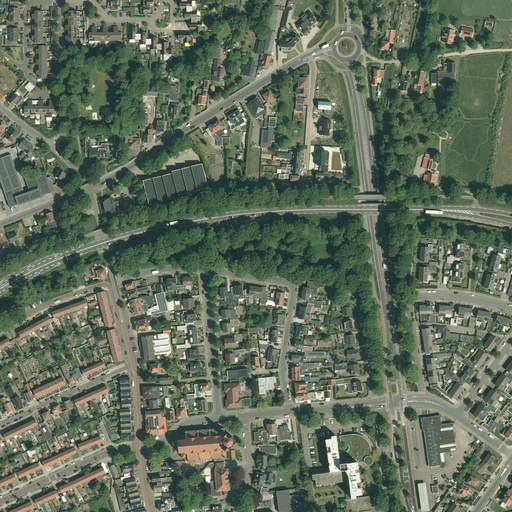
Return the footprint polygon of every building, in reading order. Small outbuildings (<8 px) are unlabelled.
[(120,0),(108,0),(108,4),(108,5),(111,5),(111,11),(118,11),(118,7),(121,7),(120,0)] [(195,12),(195,7),(192,7),(192,1),(190,1),(180,1),(180,9),(185,9),(185,12),(195,12)] [(20,14),(20,10),(18,10),(18,9),(13,9),(13,5),(10,5),(8,5),(5,5),(5,12),(3,15),(10,15),(18,15),(20,14)] [(268,29),(274,6),(273,6),(270,19),(267,18),(266,24),(269,25),(268,29)] [(274,6),(268,29),(275,31),(278,21),(276,21),(279,11),(278,10),(278,7),(274,6)] [(281,29),(288,31),(293,10),(286,8),(281,29)] [(197,17),(197,12),(195,12),(185,12),(185,19),(190,19),(190,22),(200,22),(200,17),(197,17)] [(302,20),(297,25),(299,28),(298,29),(300,32),(301,31),(304,34),(308,30),(306,27),(308,24),(310,26),(316,21),(312,17),(314,16),(310,12),(305,17),(304,15),(300,18),(302,20)] [(20,20),(20,17),(18,16),(18,15),(10,15),(10,20),(6,20),(6,25),(13,25),(13,22),(19,22),(19,21),(20,20)] [(202,28),(202,22),(200,22),(190,22),(190,29),(195,29),(195,33),(205,33),(205,28),(202,28)] [(19,35),(19,29),(13,29),(13,25),(6,25),(6,35),(9,35),(19,35)] [(140,43),(140,33),(137,33),(137,28),(129,28),(129,40),(135,40),(135,43),(140,43)] [(473,30),(462,28),(461,35),(472,37),(473,30)] [(391,43),(392,35),(393,31),(390,30),(389,35),(389,38),(385,37),(382,39),(382,42),(381,49),(388,50),(390,43),(391,43)] [(442,42),(452,44),(453,40),(454,40),(455,36),(454,35),(454,32),(445,30),(445,32),(443,32),(442,37),(443,38),(442,42)] [(268,69),(269,65),(272,66),(272,65),(274,61),(271,60),(272,56),(271,56),(272,52),(271,52),(276,33),(268,31),(264,51),(265,51),(264,57),(261,67),(265,68),(265,69),(267,69),(268,69)] [(191,36),(190,36),(190,32),(179,32),(179,40),(181,40),(181,43),(193,43),(193,37),(192,36),(191,36)] [(150,48),(150,38),(147,38),(147,33),(140,33),(140,43),(140,45),(146,45),(146,48),(150,48)] [(286,41),(280,41),(279,47),(288,47),(290,46),(291,47),(299,41),(297,38),(298,37),(295,33),(290,37),(291,37),(289,39),(286,39),(286,41)] [(19,42),(19,35),(9,35),(9,39),(5,39),(5,45),(7,45),(12,45),(12,42),(19,42)] [(161,53),(161,43),(158,43),(158,38),(150,38),(150,48),(150,50),(156,50),(156,53),(161,53)] [(258,42),(255,53),(260,54),(263,43),(258,42)] [(172,58),(172,48),(168,48),(168,43),(161,43),(161,53),(161,58),(172,58)] [(214,48),(214,49),(213,58),(219,59),(221,49),(214,48)] [(242,64),(240,69),(246,70),(245,75),(252,77),(255,62),(253,62),(254,60),(249,59),(247,65),(242,64)] [(212,81),(223,82),(225,70),(220,70),(221,61),(215,60),(212,81)] [(439,77),(439,75),(445,75),(445,78),(455,78),(455,74),(456,74),(455,74),(455,72),(456,72),(456,64),(446,64),(448,64),(447,69),(448,69),(448,72),(440,72),(441,72),(441,73),(432,73),(432,83),(433,83),(439,83),(439,79),(440,77),(439,77)] [(421,92),(426,73),(416,71),(414,78),(411,88),(417,89),(417,91),(421,92)] [(308,89),(308,88),(309,88),(309,85),(308,85),(308,83),(308,80),(306,78),(304,78),(299,79),(299,88),(298,88),(297,89),(296,93),(307,94),(308,89)] [(205,105),(207,91),(208,91),(208,89),(209,81),(204,80),(203,88),(205,88),(205,90),(203,90),(203,94),(197,93),(197,96),(198,96),(197,104),(205,105)] [(170,91),(169,91),(169,99),(178,100),(179,92),(175,91),(170,91)] [(271,101),(274,106),(277,104),(270,91),(270,92),(269,91),(267,92),(267,93),(263,95),(268,103),(271,101)] [(11,99),(9,102),(13,106),(18,101),(20,103),(24,98),(20,95),(19,96),(16,93),(11,98),(11,99)] [(296,108),(304,108),(304,98),(297,98),(296,108)] [(264,113),(263,110),(263,109),(257,99),(251,103),(251,104),(248,105),(255,118),(264,113)] [(25,115),(30,115),(30,101),(28,101),(28,107),(25,107),(24,106),(24,105),(22,102),(18,107),(21,110),(21,113),(23,116),(25,115)] [(334,107),(331,106),(331,103),(330,103),(330,101),(324,101),(324,102),(319,102),(318,109),(318,110),(324,110),(324,114),(333,115),(334,107)] [(178,119),(179,108),(171,107),(170,118),(178,119)] [(239,110),(228,117),(230,120),(228,122),(231,127),(231,131),(236,127),(235,125),(239,123),(240,125),(245,122),(243,119),(243,118),(244,118),(239,110)] [(330,129),(330,121),(323,120),(322,124),(320,123),(319,127),(319,131),(320,131),(320,135),(329,136),(329,129),(330,129)] [(223,128),(219,121),(217,122),(216,122),(214,123),(222,136),(224,135),(221,129),(223,128)] [(222,136),(214,123),(212,125),(209,127),(210,128),(207,130),(209,135),(212,134),(217,141),(217,146),(222,146),(223,146),(223,141),(222,138),(222,136)] [(153,139),(153,136),(153,125),(150,125),(150,129),(148,129),(148,135),(144,135),(144,143),(151,143),(152,139),(153,139)] [(260,148),(271,149),(273,127),(269,127),(268,131),(262,130),(260,148)] [(12,142),(18,134),(12,129),(9,133),(8,133),(5,137),(12,142)] [(29,142),(25,139),(21,145),(20,145),(19,144),(18,143),(16,145),(27,154),(29,158),(36,156),(37,158),(40,157),(38,151),(35,152),(33,147),(28,143),(29,142)] [(132,141),(129,141),(128,149),(132,149),(132,150),(136,150),(136,145),(140,145),(140,139),(132,139),(132,141)] [(98,148),(92,148),(92,146),(91,146),(90,140),(85,140),(85,151),(90,151),(90,158),(98,158),(98,157),(98,148)] [(107,157),(107,148),(98,148),(98,157),(101,157),(107,157)] [(325,151),(318,151),(318,156),(317,156),(317,161),(317,166),(320,166),(320,169),(319,172),(328,173),(329,162),(325,162),(325,151)] [(0,158),(0,180),(2,185),(4,193),(7,200),(9,208),(18,204),(18,205),(28,202),(25,194),(22,186),(20,179),(17,171),(14,164),(11,154),(5,156),(0,158)] [(173,174),(144,181),(150,205),(179,198),(179,196),(208,188),(202,164),(173,172),(173,174)] [(59,170),(58,172),(57,172),(56,172),(55,173),(54,174),(55,176),(56,177),(55,178),(58,180),(56,185),(59,187),(66,174),(59,170)] [(330,181),(330,174),(316,173),(316,176),(315,175),(315,178),(316,178),(316,179),(323,179),(323,180),(330,181)] [(40,185),(29,189),(33,200),(42,197),(42,196),(51,193),(46,174),(37,177),(40,185)] [(300,180),(300,176),(292,175),(284,174),(284,176),(279,175),(279,179),(284,179),(291,179),(291,182),(299,183),(300,180)] [(435,187),(437,176),(427,174),(427,176),(424,176),(423,181),(426,181),(425,185),(435,187)] [(114,199),(112,200),(111,197),(105,201),(103,203),(105,213),(110,212),(111,217),(126,214),(124,203),(120,204),(119,201),(114,202),(114,199)] [(54,228),(49,214),(46,215),(47,219),(45,219),(46,223),(48,223),(50,229),(54,228)] [(20,245),(15,233),(8,235),(11,243),(13,242),(16,248),(11,250),(13,255),(16,254),(16,253),(19,252),(17,248),(17,247),(20,245)] [(464,244),(460,244),(460,241),(454,241),(453,244),(456,244),(456,251),(464,251),(465,251),(465,247),(464,247),(464,244)] [(8,242),(1,245),(5,254),(11,251),(8,242)] [(428,245),(428,248),(421,247),(421,250),(420,250),(420,254),(421,254),(429,255),(429,251),(432,252),(432,245),(428,245)] [(465,252),(464,252),(464,251),(456,251),(456,256),(450,256),(450,257),(447,257),(447,260),(454,261),(459,261),(460,258),(464,258),(464,255),(465,252)] [(499,264),(501,257),(504,258),(505,255),(498,253),(497,256),(493,255),(492,258),(492,257),(491,261),(491,262),(499,264)] [(498,269),(499,264),(491,262),(490,265),(490,266),(489,268),(493,270),(492,272),(496,273),(497,274),(504,276),(505,273),(501,271),(502,270),(498,269)] [(431,270),(432,268),(436,269),(436,265),(429,265),(427,265),(427,268),(420,267),(420,270),(419,270),(419,274),(427,275),(431,275),(431,270)] [(97,275),(98,279),(106,277),(105,270),(92,272),(93,276),(97,275)] [(463,272),(463,271),(455,271),(452,271),(451,280),(455,280),(455,278),(462,278),(462,275),(463,275),(463,272)] [(504,278),(504,276),(497,274),(496,273),(496,274),(492,273),(492,275),(488,274),(487,277),(486,280),(486,281),(494,283),(495,278),(499,279),(499,278),(504,279),(504,278)] [(85,285),(82,276),(75,278),(78,287),(85,285)] [(192,278),(183,278),(183,286),(179,286),(179,285),(179,291),(186,292),(186,285),(192,285),(192,278)] [(175,279),(167,279),(168,290),(176,289),(176,294),(180,293),(179,291),(179,285),(176,285),(175,279)] [(136,288),(135,284),(134,281),(130,282),(131,283),(125,284),(127,290),(136,288)] [(492,289),(493,284),(494,283),(486,281),(485,281),(484,285),(485,285),(484,288),(491,290),(490,292),(501,295),(502,292),(495,290),(492,289)] [(243,291),(242,285),(235,286),(235,295),(232,295),(233,306),(238,306),(238,299),(239,299),(239,295),(246,294),(245,290),(243,291)] [(138,296),(137,293),(149,290),(148,289),(148,286),(132,290),(132,291),(127,292),(128,295),(127,296),(127,298),(129,298),(129,299),(138,296)] [(255,296),(257,287),(250,286),(249,295),(246,295),(246,306),(250,305),(249,296),(255,296)] [(228,296),(227,287),(220,288),(221,297),(225,297),(225,301),(221,301),(221,305),(229,304),(229,307),(233,306),(232,295),(228,296)] [(262,293),(263,288),(257,287),(255,296),(261,297),(261,303),(264,303),(265,297),(265,294),(262,293)] [(316,288),(313,288),(307,287),(307,288),(303,287),(303,293),(309,294),(315,295),(316,288)] [(107,299),(105,291),(101,292),(97,293),(99,301),(107,299)] [(284,300),(284,294),(280,293),(280,292),(273,291),(273,293),(274,294),(273,298),(284,300)] [(167,302),(164,292),(161,293),(158,294),(155,294),(155,295),(140,298),(130,301),(129,303),(131,305),(132,308),(131,310),(132,311),(133,311),(134,315),(143,313),(143,312),(147,311),(148,315),(159,313),(169,311),(167,302)] [(309,299),(309,294),(303,293),(302,299),(305,300),(305,301),(308,301),(311,302),(312,299),(309,299)] [(184,299),(185,309),(188,309),(188,307),(195,307),(194,298),(184,299)] [(109,307),(107,299),(99,301),(101,309),(109,307)] [(82,310),(79,302),(74,304),(77,312),(81,311),(82,310)] [(77,312),(74,304),(68,306),(71,314),(70,314),(71,317),(73,317),(74,317),(78,316),(77,312)] [(311,315),(312,308),(321,309),(321,306),(308,304),(307,308),(301,307),(300,313),(311,315)] [(343,310),(344,316),(351,315),(350,307),(343,308),(343,304),(336,305),(337,311),(343,310)] [(71,314),(68,306),(63,308),(65,314),(68,313),(69,315),(70,314),(71,314)] [(432,313),(432,306),(426,306),(426,314),(430,314),(430,320),(427,320),(428,324),(432,323),(435,323),(436,313),(432,313)] [(445,317),(445,314),(446,306),(440,306),(439,313),(436,313),(435,323),(439,324),(439,317),(439,316),(445,317)] [(111,315),(109,307),(101,309),(103,317),(111,315)] [(459,313),(455,312),(454,319),(453,326),(456,326),(457,318),(463,319),(464,316),(465,308),(459,308),(459,313)] [(470,317),(471,309),(465,308),(464,316),(470,317),(470,321),(468,327),(471,328),(473,318),(470,317)] [(60,318),(58,310),(52,312),(54,318),(57,317),(58,319),(59,318),(60,318)] [(222,310),(223,318),(230,317),(229,313),(232,313),(232,310),(229,310),(222,310)] [(196,321),(195,313),(187,314),(187,311),(183,311),(183,314),(182,314),(183,323),(188,323),(188,322),(196,321)] [(282,324),(283,316),(279,315),(279,312),(275,311),(274,320),(267,319),(267,324),(273,324),(274,323),(282,324)] [(482,322),(484,312),(478,311),(477,318),(473,318),(471,328),(475,329),(476,322),(476,321),(482,323),(482,322)] [(490,313),(484,312),(482,322),(484,323),(484,320),(488,321),(490,313)] [(113,323),(111,315),(103,317),(105,325),(108,324),(111,323),(113,323)] [(501,325),(504,318),(498,316),(498,315),(495,323),(494,325),(491,324),(491,326),(489,332),(492,333),(494,327),(497,328),(498,324),(501,325)] [(52,321),(49,316),(44,319),(48,326),(47,327),(48,329),(50,328),(49,326),(50,325),(49,323),(52,321)] [(137,332),(138,333),(143,332),(144,333),(155,330),(152,317),(143,319),(143,321),(136,322),(135,324),(137,332)] [(509,319),(504,318),(501,325),(499,332),(497,331),(496,333),(502,335),(503,333),(501,333),(504,326),(507,327),(508,325),(510,326),(511,326),(511,322),(511,320),(509,319)] [(48,326),(44,319),(39,322),(42,327),(44,326),(45,328),(47,327),(48,326)] [(344,319),(336,320),(330,321),(331,325),(337,324),(337,325),(342,325),(342,330),(345,330),(353,329),(352,320),(344,322),(344,319)] [(223,324),(224,333),(231,332),(231,326),(239,325),(238,320),(230,320),(230,323),(223,324)] [(42,327),(39,322),(34,325),(38,332),(37,332),(38,335),(40,334),(39,331),(40,330),(39,328),(42,327)] [(38,332),(34,325),(29,327),(31,333),(34,331),(35,333),(37,332),(38,332)] [(187,325),(179,326),(177,326),(177,329),(179,329),(179,330),(184,329),(185,333),(189,333),(189,336),(197,336),(196,328),(189,328),(189,329),(188,329),(187,325)] [(309,327),(303,326),(303,327),(298,327),(297,334),(300,334),(300,336),(302,336),(303,336),(303,335),(308,335),(309,327)] [(31,333),(29,327),(23,330),(27,337),(26,338),(28,341),(30,339),(28,337),(30,336),(29,334),(31,333)] [(278,337),(279,331),(273,330),(273,328),(269,328),(268,333),(266,333),(266,335),(278,337)] [(116,337),(114,329),(113,330),(110,330),(107,331),(109,339),(116,337)] [(27,337),(23,330),(18,333),(20,336),(17,338),(18,340),(24,337),(25,339),(26,338),(27,337)] [(142,337),(145,361),(172,357),(171,353),(168,333),(142,337)] [(355,344),(354,335),(347,336),(346,333),(338,334),(338,339),(343,338),(344,345),(347,345),(355,344)] [(225,339),(225,348),(235,347),(235,342),(242,342),(242,334),(235,335),(236,339),(234,339),(234,338),(225,339)] [(494,346),(498,340),(491,335),(487,341),(494,346)] [(198,344),(197,336),(189,336),(190,340),(185,340),(186,344),(176,345),(177,349),(189,347),(189,344),(190,343),(190,344),(198,344)] [(118,345),(116,337),(109,339),(111,347),(118,345)] [(10,342),(8,339),(3,342),(6,349),(7,348),(9,347),(8,345),(13,343),(12,340),(10,342)] [(295,341),(294,348),(303,349),(302,352),(305,352),(312,352),(313,348),(303,346),(304,342),(295,341)] [(490,351),(494,346),(487,341),(483,346),(490,351)] [(6,349),(3,342),(0,342),(0,349),(0,350),(3,348),(4,350),(5,349),(7,352),(9,351),(7,348),(6,349)] [(80,354),(76,344),(72,345),(73,350),(75,349),(77,355),(80,354)] [(276,356),(276,350),(273,349),(273,348),(269,348),(266,348),(266,345),(259,344),(260,347),(266,348),(265,351),(269,352),(268,355),(276,356)] [(113,355),(120,353),(118,345),(111,347),(113,355)] [(439,352),(438,346),(436,346),(425,348),(424,348),(423,348),(424,351),(425,351),(425,354),(433,352),(436,352),(436,355),(447,354),(446,350),(439,352)] [(347,348),(340,349),(334,350),(334,353),(341,352),(341,355),(348,354),(348,358),(357,357),(356,350),(347,351),(347,348)] [(239,356),(239,354),(247,353),(247,354),(249,354),(249,349),(232,350),(233,354),(226,354),(227,363),(234,362),(234,357),(238,357),(239,356)] [(483,362),(487,356),(480,351),(477,349),(473,355),(483,362)] [(187,351),(187,354),(188,360),(195,360),(195,357),(199,357),(198,350),(187,351)] [(122,361),(120,353),(113,355),(115,363),(122,361)] [(259,365),(258,357),(258,353),(255,353),(255,355),(254,356),(254,353),(251,353),(251,361),(252,361),(253,366),(259,365)] [(275,362),(276,356),(268,355),(268,358),(261,357),(261,364),(265,365),(266,362),(268,362),(271,363),(271,362),(275,362)] [(303,364),(303,360),(306,360),(306,356),(305,356),(292,355),(292,362),(299,362),(299,364),(303,364)] [(463,360),(468,363),(469,361),(479,367),(483,362),(473,355),(469,361),(464,357),(463,360)] [(100,369),(97,362),(98,362),(97,360),(96,359),(94,359),(96,362),(91,364),(92,366),(95,372),(100,369)] [(105,367),(103,361),(100,363),(99,359),(97,360),(98,362),(97,362),(100,369),(105,367)] [(156,372),(157,373),(160,372),(159,368),(161,368),(161,365),(164,365),(163,360),(155,362),(156,363),(153,364),(153,365),(151,365),(151,369),(150,369),(151,372),(152,372),(152,373),(156,372)] [(188,365),(189,371),(191,371),(192,371),(192,372),(196,372),(196,370),(200,370),(200,363),(191,364),(190,361),(182,362),(182,365),(188,365)] [(69,374),(65,365),(64,365),(63,362),(59,363),(64,375),(65,375),(70,385),(77,382),(76,380),(83,377),(78,368),(75,369),(76,373),(70,376),(69,374)] [(350,368),(350,374),(359,373),(358,364),(349,366),(349,362),(341,363),(342,369),(350,368)] [(303,374),(302,370),(306,370),(306,368),(315,367),(314,363),(304,364),(304,367),(291,367),(291,374),(300,374),(303,374)] [(95,372),(92,366),(90,367),(89,365),(87,366),(86,367),(89,374),(95,372)] [(475,372),(467,367),(465,365),(461,370),(471,378),(475,372)] [(251,369),(248,369),(227,371),(228,379),(245,377),(246,379),(249,379),(248,373),(251,373),(251,369)] [(450,370),(449,374),(451,375),(457,379),(458,377),(452,372),(452,371),(450,370)] [(467,383),(471,378),(461,370),(459,373),(462,376),(460,379),(467,383)] [(510,380),(509,379),(502,374),(498,380),(506,385),(507,383),(509,385),(511,382),(511,381),(511,378),(510,380)] [(66,384),(62,375),(60,376),(58,377),(59,379),(55,380),(59,388),(66,384)] [(258,378),(260,394),(260,396),(264,395),(264,394),(265,394),(265,390),(274,389),(273,383),(276,383),(276,377),(258,378)] [(363,391),(362,387),(361,387),(360,381),(357,382),(356,380),(353,381),(352,377),(344,379),(344,384),(348,383),(349,393),(357,392),(357,391),(360,391),(360,392),(363,391)] [(59,388),(55,380),(48,384),(51,391),(59,388)] [(506,385),(498,380),(494,385),(502,391),(501,393),(506,397),(508,394),(504,391),(508,386),(506,385)] [(192,387),(192,393),(197,393),(197,391),(201,391),(201,392),(205,392),(204,391),(209,390),(209,387),(210,386),(209,384),(208,384),(208,383),(204,384),(203,383),(201,383),(201,384),(200,384),(200,387),(192,387)] [(240,383),(225,385),(225,392),(227,392),(228,394),(227,394),(227,398),(228,398),(228,400),(226,400),(227,408),(244,407),(243,399),(241,400),(240,383)] [(460,394),(464,388),(457,383),(455,386),(452,384),(450,387),(453,389),(460,394)] [(51,391),(48,384),(41,387),(44,394),(51,391)] [(163,386),(144,388),(144,398),(162,397),(162,398),(164,398),(163,386)] [(11,387),(6,389),(10,397),(12,396),(17,407),(23,404),(19,396),(16,398),(11,387)] [(44,394),(41,387),(33,391),(37,398),(44,394)] [(456,399),(460,394),(453,389),(450,387),(448,389),(451,391),(449,394),(456,399)] [(29,392),(27,393),(25,389),(22,390),(28,402),(33,400),(29,392)] [(499,395),(498,394),(491,389),(488,395),(496,401),(496,400),(497,399),(499,400),(501,397),(504,399),(506,397),(501,393),(499,395)] [(316,399),(316,392),(310,392),(310,393),(296,394),(296,397),(295,397),(296,399),(297,400),(300,399),(300,402),(304,401),(304,400),(316,399)] [(94,401),(90,393),(85,396),(87,401),(90,400),(91,402),(92,401),(94,401)] [(496,401),(488,395),(484,400),(491,405),(492,405),(490,408),(495,412),(497,409),(494,407),(498,402),(496,400),(496,401)] [(14,410),(10,402),(8,403),(5,397),(1,399),(6,409),(2,410),(4,415),(14,410)] [(83,405),(80,398),(74,400),(77,406),(79,405),(80,407),(82,406),(83,405)] [(204,410),(204,411),(206,411),(206,410),(207,410),(206,400),(198,401),(197,398),(191,398),(191,403),(198,402),(198,411),(204,410)] [(69,409),(72,416),(75,414),(72,408),(74,407),(73,404),(72,404),(70,400),(65,403),(67,410),(69,409)] [(158,400),(157,400),(150,401),(150,408),(153,408),(154,411),(160,410),(160,407),(157,408),(157,403),(158,403),(158,400)] [(185,411),(186,411),(186,409),(188,409),(188,405),(187,402),(184,402),(184,406),(181,406),(182,409),(177,409),(178,417),(179,417),(179,418),(181,418),(181,417),(185,417),(185,411)] [(174,420),(174,411),(173,409),(170,409),(169,404),(166,404),(166,409),(167,415),(168,415),(168,420),(171,420),(172,420),(173,420),(174,420)] [(487,409),(481,404),(477,410),(487,417),(487,416),(487,415),(488,415),(489,413),(489,412),(490,412),(491,411),(494,413),(495,412),(490,408),(489,407),(487,409)] [(53,407),(54,409),(52,410),(54,415),(60,413),(65,426),(68,425),(63,411),(62,412),(59,405),(53,407)] [(502,417),(507,410),(506,410),(504,408),(499,415),(502,417)] [(149,435),(159,434),(158,424),(158,421),(158,418),(164,417),(163,410),(160,410),(154,411),(145,412),(146,417),(146,422),(147,433),(149,435)] [(487,417),(477,410),(473,415),(482,422),(483,421),(487,417)] [(42,414),(45,422),(48,421),(50,426),(54,424),(49,411),(42,414)] [(158,424),(159,434),(165,434),(165,432),(167,432),(167,431),(166,420),(166,417),(164,417),(158,418),(158,421),(158,424)] [(422,419),(429,467),(441,465),(441,463),(440,453),(443,453),(456,451),(453,423),(440,425),(439,417),(422,419)] [(35,426),(38,425),(36,420),(30,422),(34,430),(33,430),(34,433),(36,432),(35,429),(36,428),(35,426)] [(494,422),(490,427),(492,429),(494,427),(496,428),(499,424),(497,423),(494,421),(494,422)] [(34,430),(30,422),(25,425),(27,430),(30,429),(31,431),(33,430),(34,430)] [(277,434),(276,424),(267,425),(268,429),(267,429),(267,433),(269,433),(270,435),(277,434)] [(290,436),(290,430),(288,430),(288,425),(283,425),(284,430),(283,431),(283,434),(280,435),(281,440),(289,439),(289,440),(292,440),(291,436),(290,436)] [(47,440),(52,438),(47,426),(41,429),(47,440)] [(23,434),(20,427),(14,430),(17,435),(19,434),(20,436),(22,435),(23,434)] [(178,442),(177,442),(178,451),(179,451),(179,453),(181,453),(182,458),(184,458),(185,460),(195,459),(196,461),(199,460),(199,459),(213,458),(213,459),(214,459),(215,460),(224,459),(236,458),(235,450),(234,450),(234,447),(236,444),(235,440),(233,437),(230,436),(227,436),(227,434),(225,434),(224,428),(214,429),(214,428),(210,428),(211,430),(197,431),(197,430),(193,430),(193,431),(182,432),(182,435),(180,435),(180,440),(178,440),(178,442)] [(268,441),(267,433),(267,429),(265,430),(265,429),(258,430),(258,432),(254,432),(255,442),(259,442),(259,443),(261,443),(261,444),(263,444),(263,445),(269,445),(269,441),(268,441)] [(511,441),(511,439),(511,434),(506,429),(505,429),(502,435),(504,437),(505,436),(511,441)] [(13,439),(9,432),(4,435),(6,440),(9,439),(10,441),(11,440),(13,439)] [(346,493),(347,499),(356,498),(356,496),(362,495),(358,463),(364,462),(365,463),(365,464),(366,464),(366,465),(367,465),(368,465),(369,465),(370,465),(371,465),(371,464),(372,464),(372,463),(373,462),(373,461),(373,460),(372,459),(372,458),(371,457),(370,457),(369,450),(371,449),(371,447),(370,445),(369,443),(368,441),(366,439),(363,437),(360,436),(358,435),(354,434),(351,434),(339,436),(341,445),(341,444),(344,444),(345,444),(346,444),(347,444),(347,445),(348,445),(349,446),(349,447),(349,448),(350,449),(349,449),(349,450),(349,451),(348,451),(348,452),(347,452),(346,453),(339,454),(336,436),(332,437),(332,439),(328,440),(326,440),(330,468),(325,468),(317,469),(312,470),(313,480),(316,479),(316,486),(344,482),(346,493)] [(45,441),(43,435),(37,438),(40,444),(45,441)] [(103,442),(100,436),(98,437),(97,435),(95,436),(94,437),(97,444),(103,442)] [(86,448),(83,441),(84,440),(83,437),(81,438),(82,441),(77,443),(80,450),(86,448)] [(91,446),(89,440),(87,442),(86,440),(84,440),(83,441),(86,448),(91,446)] [(69,450),(72,455),(77,453),(75,447),(72,449),(69,442),(67,443),(68,445),(69,448),(68,448),(69,450)] [(276,454),(277,448),(277,445),(269,445),(263,445),(260,445),(260,452),(262,452),(262,454),(263,454),(263,456),(257,457),(257,463),(258,463),(258,469),(268,469),(268,470),(277,470),(277,465),(267,465),(267,455),(269,455),(269,454),(276,454)] [(66,458),(64,452),(61,454),(61,452),(59,452),(58,453),(61,460),(66,458)] [(482,464),(479,466),(476,470),(479,474),(486,468),(485,467),(487,464),(490,466),(492,463),(491,463),(495,458),(489,454),(484,462),(485,463),(483,464),(482,464)] [(56,463),(53,457),(51,459),(50,457),(48,457),(47,458),(50,465),(56,463)] [(216,481),(211,481),(212,496),(221,495),(220,491),(230,490),(228,469),(225,470),(224,459),(215,460),(215,470),(216,481)] [(41,469),(38,463),(36,464),(35,462),(33,463),(32,464),(35,471),(41,469)] [(167,468),(167,467),(170,467),(170,462),(167,462),(167,465),(166,465),(160,466),(160,463),(155,464),(155,463),(152,464),(150,466),(151,472),(159,471),(160,475),(171,474),(171,471),(161,472),(161,471),(161,469),(167,468)] [(137,464),(130,465),(122,466),(122,472),(130,472),(130,475),(138,474),(137,464)] [(25,476),(22,469),(23,468),(22,465),(19,466),(20,469),(19,470),(19,469),(16,470),(20,478),(25,476)] [(115,479),(119,478),(114,465),(110,467),(115,479)] [(30,473),(28,468),(25,469),(24,467),(23,468),(22,469),(25,476),(30,473)] [(106,476),(105,473),(106,473),(103,467),(98,470),(101,477),(102,477),(103,477),(106,476)] [(104,479),(103,477),(102,477),(101,477),(98,470),(93,472),(95,478),(97,477),(98,479),(100,478),(101,480),(104,479)] [(256,482),(255,485),(262,487),(263,483),(265,484),(265,485),(270,486),(273,472),(267,471),(266,475),(257,473),(257,476),(255,476),(254,482),(256,482)] [(11,482),(7,475),(8,475),(7,472),(4,473),(6,476),(2,478),(3,479),(5,485),(11,482)] [(16,480),(13,474),(11,476),(10,474),(8,475),(7,475),(11,482),(16,480)] [(90,480),(87,475),(82,477),(86,485),(90,483),(89,483),(90,482),(90,480)] [(478,483),(478,482),(478,481),(471,477),(468,481),(464,479),(462,481),(466,484),(467,483),(470,485),(470,484),(475,486),(476,484),(477,484),(478,483)] [(84,483),(81,478),(75,480),(79,488),(77,488),(79,491),(81,490),(80,487),(81,486),(80,485),(84,483)] [(137,484),(135,478),(131,479),(126,480),(127,486),(137,484)] [(79,488),(75,480),(70,483),(73,488),(75,487),(76,489),(77,488),(79,488)] [(162,490),(162,487),(170,486),(170,484),(172,484),(172,481),(157,483),(157,484),(153,485),(154,488),(153,489),(153,490),(154,491),(162,490)] [(470,491),(469,490),(465,488),(466,485),(463,483),(461,487),(461,486),(459,490),(458,491),(454,489),(452,493),(457,494),(457,495),(465,498),(467,494),(468,494),(469,494),(469,493),(470,493),(470,492),(470,491)] [(430,511),(427,485),(418,486),(422,511),(430,511)] [(290,496),(289,490),(276,492),(279,511),(285,511),(288,511),(301,511),(300,501),(301,501),(300,494),(290,496)] [(54,500),(51,493),(45,495),(48,501),(51,500),(51,501),(53,501),(54,500)] [(356,498),(347,499),(344,500),(344,502),(345,501),(347,510),(379,506),(378,495),(373,496),(356,498)] [(511,500),(505,496),(504,496),(503,496),(501,499),(502,500),(501,501),(506,504),(505,507),(509,511),(511,508),(511,507),(511,505),(511,500)] [(43,503),(40,498),(35,500),(37,506),(40,504),(42,508),(43,508),(42,506),(43,505),(43,503)] [(163,504),(159,504),(159,511),(168,510),(167,505),(174,504),(173,498),(163,499),(163,504)] [(222,511),(223,511),(222,505),(218,506),(217,503),(218,503),(218,500),(213,501),(213,505),(212,505),(212,506),(202,507),(203,510),(212,508),(213,511),(221,511),(222,511)] [(142,506),(141,501),(131,503),(132,509),(142,506)] [(32,511),(31,509),(34,507),(31,502),(26,505),(29,511),(30,511),(32,511)]
